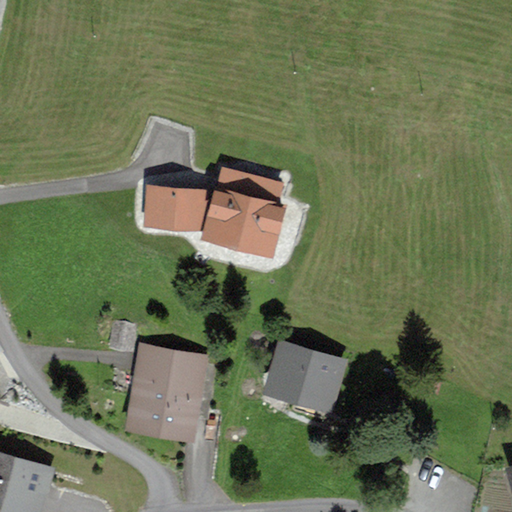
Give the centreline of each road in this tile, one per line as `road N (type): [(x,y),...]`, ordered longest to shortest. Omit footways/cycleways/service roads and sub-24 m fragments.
road 1 (residential): [(0,321),(52,401),(152,468),(166,511)]
road 2 (residential): [(375,511),(196,511)]
